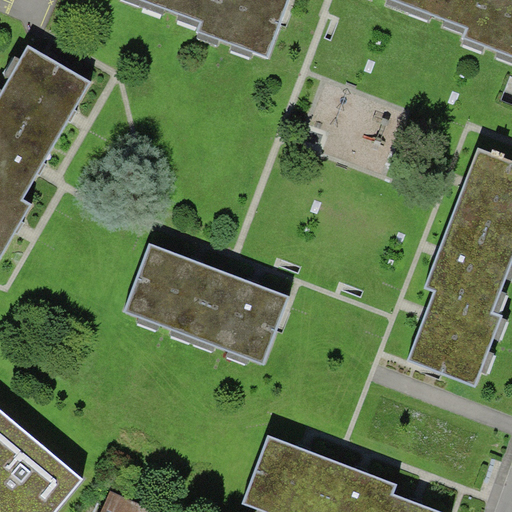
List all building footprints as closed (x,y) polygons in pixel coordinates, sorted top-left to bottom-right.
[(131,0),(197,23),(193,33),(263,58),(284,0),(131,0)] [(405,0),(404,4),(465,28),(476,0),(405,0)] [(511,0),(476,0),(465,28),(462,39),(511,57),(511,0)] [(83,82),(20,46),(0,80),(0,247),(24,206),(15,201),(83,82)] [(511,252),(511,162),(472,148),(446,219),(420,289),(429,293),(404,361),(473,387),(499,318),(489,315),(511,252)] [(284,297),(143,244),(117,313),(259,366),(284,297)] [(0,405),(0,511),(54,511),(85,477),(0,405)] [(393,485),(263,436),(237,505),(255,511),(435,511),(389,495),(393,485)] [(154,511),(106,491),(96,511),(154,511)]
